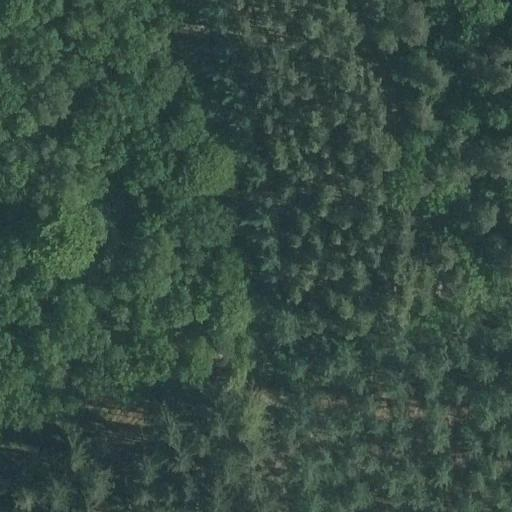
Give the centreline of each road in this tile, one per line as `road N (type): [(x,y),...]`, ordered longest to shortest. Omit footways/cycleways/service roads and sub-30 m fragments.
road 1 (track): [(183,0),(251,343)]
road 2 (track): [(511,261),(251,343)]
road 3 (track): [(251,343),(0,423)]
road 4 (track): [(251,343),(277,511)]
